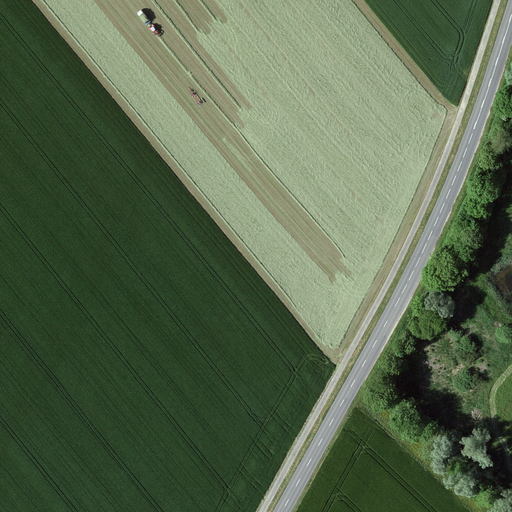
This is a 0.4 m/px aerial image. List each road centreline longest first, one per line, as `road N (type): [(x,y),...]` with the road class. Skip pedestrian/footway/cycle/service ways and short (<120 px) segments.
road 1 (track): [(499,0),(434,188),(264,511)]
road 2 (tertiary): [(281,511),(413,271),(511,14)]
